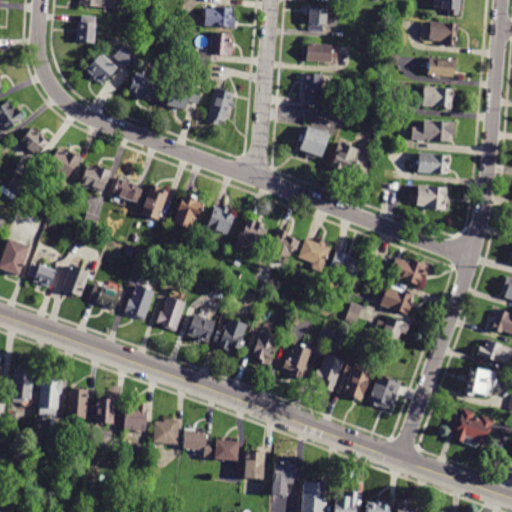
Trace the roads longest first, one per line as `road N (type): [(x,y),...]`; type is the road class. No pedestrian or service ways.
road 1 (residential): [(471,259),(73,109),(40,61),(40,0)]
road 2 (residential): [(511,498),(0,314)]
road 3 (residential): [(399,460),(481,218),(501,0)]
road 4 (residential): [(257,180),(271,0)]
